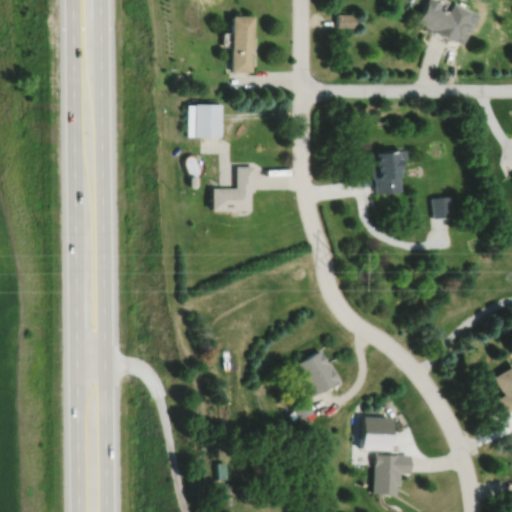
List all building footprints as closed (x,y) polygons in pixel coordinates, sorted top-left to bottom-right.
[(430,0),(423,0),(418,11),(419,12),(414,21),(422,26),(420,29),(431,34),(431,33),(449,42),(461,20),(435,7),(437,4),(430,0)] [(334,13),(334,27),(352,27),(352,13),(334,13)] [(229,15),(230,71),(250,71),(250,52),(252,52),(251,15),(229,15)] [(183,102),(183,134),(217,134),(217,100),(189,101),(189,102),(183,102)] [(366,150),(369,176),(370,176),(372,191),(395,188),(393,167),(394,166),(393,156),(401,155),(400,145),(370,149),(370,150),(366,150)] [(232,163),(232,185),(208,185),(208,207),(247,207),(247,189),(250,189),(251,163),(232,163)] [(186,174),(186,182),(188,185),(192,185),(194,182),(194,174),(186,174)] [(428,195),(431,216),(449,213),(446,193),(428,195)] [(471,212),(474,222),(484,219),(481,208),(471,212)] [(291,363),(310,393),(335,377),(316,347),(291,363)] [(511,363),(511,362),(490,375),(492,377),(491,378),(498,389),(499,389),(501,392),(494,397),(503,411),(511,405),(511,363)] [(288,403),(297,418),(311,410),(302,395),(288,403)] [(291,409),(294,415),(289,418),(286,412),(291,409)] [(359,414),(358,447),(387,448),(388,416),(359,414)] [(372,451),(370,491),(393,492),(393,483),(396,483),(396,471),(405,472),(406,453),(372,451)]
